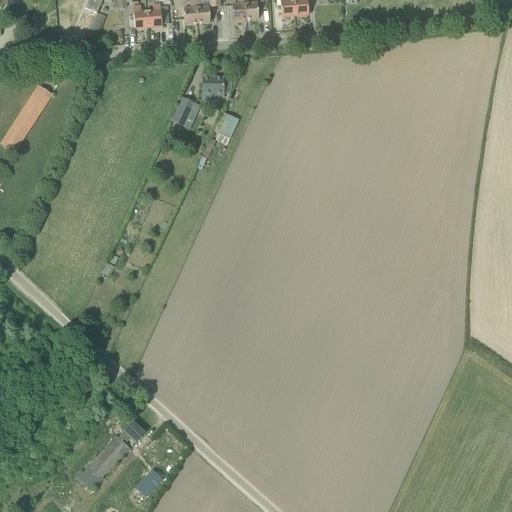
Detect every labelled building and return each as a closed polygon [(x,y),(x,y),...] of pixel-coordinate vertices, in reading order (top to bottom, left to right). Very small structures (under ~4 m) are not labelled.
[(21,23),(20,13),(21,13),(20,0),(5,0),(6,14),(8,13),(8,23),(21,23)] [(88,0),(84,11),(96,16),(102,0),(88,0)] [(112,0),(113,8),(117,8),(125,8),(124,0),(112,0)] [(183,10),(185,26),(197,25),(195,0),(188,0),(189,6),(190,6),(191,9),(183,10)] [(195,0),(197,25),(210,24),(209,8),(201,8),(201,5),(202,5),(201,0),(195,0)] [(233,22),(245,21),(243,0),(237,0),(238,2),(239,2),(239,5),(232,6),(233,22)] [(250,0),(243,0),(245,21),(258,20),(257,4),(249,4),(249,1),(250,1),(250,0)] [(279,0),(281,18),(295,17),(293,1),(294,1),(293,0),(279,0)] [(299,0),(300,0),(294,1),(293,1),(295,17),(308,16),(306,0),(299,0)] [(148,28),(161,27),(160,5),(152,5),(153,12),(147,13),(148,28)] [(135,30),(148,28),(147,13),(141,13),(140,6),(133,7),(135,30)] [(223,82),(223,79),(202,79),(202,101),(213,101),(213,95),(223,95),(228,95),(231,90),(231,82),(223,82)] [(0,145),(14,154),(52,95),(38,86),(0,145)] [(183,127),(193,104),(182,99),(172,122),(183,127)] [(238,121),(223,114),(214,134),(229,141),(238,121)] [(0,186),(9,174),(0,167),(0,186)] [(136,443),(144,434),(132,423),(118,439),(115,437),(96,457),(89,451),(69,473),(91,492),(130,450),(136,443)]
